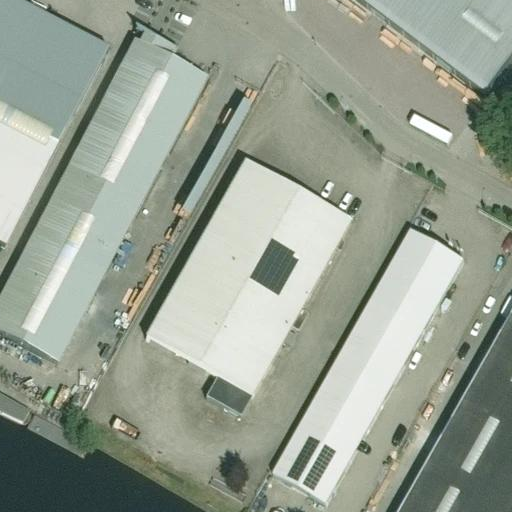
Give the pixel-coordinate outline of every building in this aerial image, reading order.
[(0,0),(0,248),(5,251),(108,53),(5,0),(0,0)] [(511,67),(511,0),(352,0),(452,76),(486,101),(511,67)] [(0,338),(57,368),(161,168),(206,83),(171,64),(175,55),(177,56),(177,54),(143,36),(142,38),(144,39),(139,48),(134,45),(0,301),(0,338)] [(465,128),(471,121),(438,94),(432,100),(465,128)] [(351,226),(245,166),(146,342),(216,382),(205,401),(240,421),(351,226)] [(372,304),(274,479),(327,509),(425,334),(464,265),(412,235),(372,304)] [(120,312),(103,342),(117,349),(134,319),(120,312)] [(511,511),(511,320),(403,511),(511,511)] [(404,450),(417,457),(422,447),(409,440),(404,450)]
